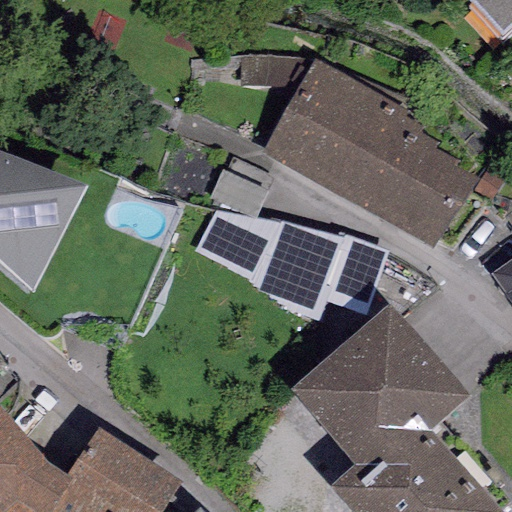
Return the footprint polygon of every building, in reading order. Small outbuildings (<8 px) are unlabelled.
[(511,0),(477,0),(467,10),(499,46),(511,38),(511,0)] [(484,158),(314,67),(264,161),(434,252),(484,158)] [(86,205),(0,168),(0,275),(32,303),(86,205)] [(511,267),(491,282),(511,312),(511,267)] [(471,411),(389,317),(291,402),(356,477),(331,498),(343,511),(490,511),(432,445),(471,411)] [(0,417),(0,511),(57,511),(70,489),(66,486),(48,473),(0,417)] [(169,511),(182,493),(97,438),(66,486),(70,489),(57,511),(169,511)]
